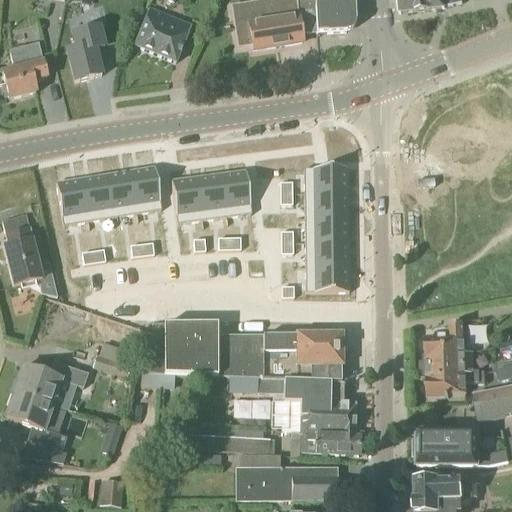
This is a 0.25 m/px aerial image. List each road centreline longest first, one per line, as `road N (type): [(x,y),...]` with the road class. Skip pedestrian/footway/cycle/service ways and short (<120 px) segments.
road 1 (secondary): [(381,511),(383,89)]
road 2 (tertiary): [(0,156),(269,115)]
road 3 (tertiary): [(511,41),(383,89)]
